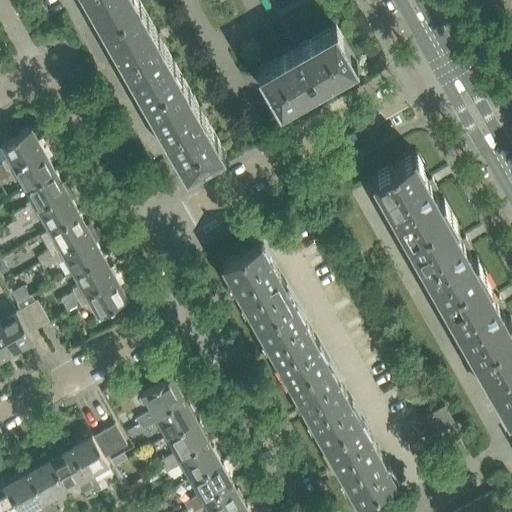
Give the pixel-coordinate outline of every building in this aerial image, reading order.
[(88,0),(100,21),(137,0),(88,0)] [(181,75),(157,34),(138,0),(137,0),(100,21),(143,96),(181,75)] [(356,61),(354,62),(341,40),(343,38),(335,25),(257,69),(265,82),(267,81),(281,104),(278,105),(278,106),(357,62),(356,61)] [(181,75),(143,96),(186,171),(186,170),(185,169),(209,156),(211,158),(224,150),(181,75)] [(14,164),(43,148),(31,126),(1,143),(9,156),(2,160),(3,162),(0,164),(0,172),(7,168),(14,164)] [(25,185),(55,168),(43,148),(14,164),(25,185)] [(407,235),(451,210),(443,196),(440,198),(438,195),(438,196),(433,187),(437,185),(431,175),(427,177),(422,169),(423,168),(421,166),(423,165),(416,153),(414,154),(413,152),(388,166),(387,165),(377,170),(378,172),(373,174),(407,235)] [(7,168),(0,172),(0,178),(9,174),(7,168)] [(38,206),(67,189),(55,168),(25,185),(33,198),(38,206)] [(50,227),(79,211),(67,189),(38,206),(42,215),(50,227)] [(16,218),(30,210),(38,206),(33,198),(25,202),(27,205),(13,213),(16,218)] [(30,210),(16,218),(19,224),(33,216),(35,219),(42,215),(38,206),(30,210)] [(471,244),(465,234),(461,236),(456,227),(455,225),(458,223),(451,210),(407,235),(440,294),(484,270),(476,256),(473,257),(472,255),(471,255),(467,246),(471,244)] [(62,248),(91,232),(79,211),(50,227),(62,248)] [(40,260),(54,252),(62,248),(50,227),(42,232),(50,247),(37,255),(40,260)] [(74,269),(103,253),(91,232),(62,248),(67,257),(74,269)] [(261,241),(222,260),(256,322),(295,300),(261,241)] [(54,252),(40,260),(43,265),(57,258),(59,261),(67,257),(62,248),(54,252)] [(85,290),(115,273),(103,253),(74,269),(81,282),(85,290)] [(8,268),(2,257),(0,258),(0,269),(1,272),(8,268)] [(504,303),(498,293),(494,295),(489,287),(490,287),(488,284),(491,282),(484,270),(440,294),(474,353),(511,332),(511,318),(510,315),(507,316),(505,314),(500,306),(504,303)] [(85,290),(91,299),(98,312),(127,296),(115,273),(85,290)] [(64,302),(78,295),(85,290),(81,282),(73,287),(74,289),(61,296),(64,302)] [(30,294),(24,284),(10,291),(16,302),(30,294)] [(78,295),(64,302),(68,308),(81,300),(83,304),(91,299),(85,290),(78,295)] [(35,300),(31,293),(30,294),(16,302),(20,308),(26,305),(35,300)] [(38,325),(49,319),(37,299),(27,305),(38,325)] [(256,322),(275,355),(290,381),(328,359),(295,300),(256,322)] [(17,310),(29,331),(38,325),(27,305),(17,310)] [(114,315),(109,306),(100,311),(105,320),(114,315)] [(29,331),(17,310),(16,309),(3,316),(0,310),(0,329),(12,351),(33,339),(28,331),(29,331)] [(0,357),(12,351),(0,329),(0,357)] [(511,332),(474,353),(508,413),(511,410),(511,332)] [(290,381),(309,414),(324,440),(362,419),(328,359),(290,381)] [(140,422),(184,397),(172,375),(143,393),(152,408),(138,417),(140,422)] [(167,436),(196,419),(184,397),(140,422),(143,427),(158,420),(167,436)] [(425,416),(442,445),(462,434),(445,404),(425,416)] [(164,465),(208,440),(196,419),(167,436),(175,451),(161,460),(164,465)] [(324,440),(341,471),(358,500),(396,478),(362,419),(324,440)] [(103,429),(115,450),(127,443),(115,423),(103,429)] [(93,435),(105,456),(115,450),(103,429),(93,435)] [(70,445),(96,490),(101,487),(93,472),(108,462),(105,456),(93,435),(92,433),(70,445)] [(191,478),(220,461),(208,440),(164,465),(167,470),(182,462),(191,478)] [(49,457),(66,487),(78,480),(87,496),(96,490),(70,445),(49,457)] [(127,457),(123,451),(111,458),(115,464),(127,457)] [(28,469),(52,511),(58,511),(59,511),(50,496),(66,487),(49,457),(28,469)] [(188,507),(232,482),(220,461),(191,478),(200,493),(185,502),(188,507)] [(7,481),(24,511),(40,502),(45,511),(52,511),(28,469),(7,481)] [(135,495),(148,488),(142,478),(128,486),(135,495)] [(0,485),(0,511),(21,511),(24,511),(7,481),(0,485)] [(210,511),(227,511),(244,503),(232,482),(188,507),(191,511),(206,504),(210,511)] [(485,496),(493,511),(507,511),(496,490),(485,496)] [(493,511),(485,496),(474,502),(478,511),(493,511)] [(160,511),(158,509),(153,500),(141,506),(145,511),(160,511)] [(478,511),(474,502),(463,509),(464,511),(478,511)] [(249,511),(244,503),(227,511),(249,511)]
